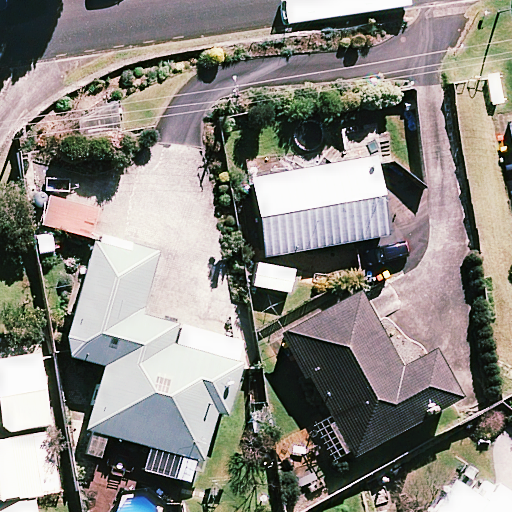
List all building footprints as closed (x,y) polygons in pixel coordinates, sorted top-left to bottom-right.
[(382,238),(370,161),(247,181),(260,258),(382,238)] [(93,205),(46,198),(41,230),(88,237),(93,205)] [(148,258),(87,244),(61,357),(101,367),(86,433),(149,447),(143,473),(193,484),(210,412),(223,415),(240,343),(134,319),(148,258)] [(250,263),(246,292),(292,298),(295,269),(250,263)] [(392,366),(352,293),(280,332),(347,458),(455,400),(427,348),(392,366)] [(0,434),(48,428),(38,356),(0,361),(0,434)] [(0,511),(31,511),(30,499),(62,495),(54,433),(0,440),(0,511)] [(511,511),(511,499),(485,481),(474,497),(450,481),(428,511),(511,511)]
